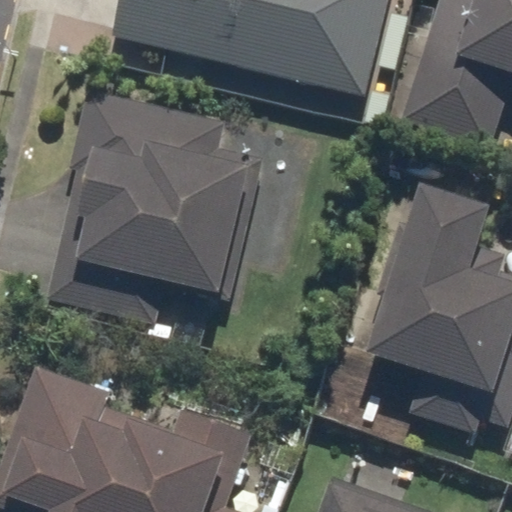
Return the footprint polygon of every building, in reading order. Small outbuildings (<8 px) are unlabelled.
[(116,0),(104,48),(359,112),(386,0),(116,0)] [(511,0),(436,0),(394,133),(484,161),(504,97),(511,99),(511,0)] [(71,180),(40,313),(150,339),(158,306),(224,321),(261,169),(213,158),(219,134),(82,101),(64,179),(71,180)] [(485,230),(405,204),(350,376),(412,396),(403,425),(511,459),(511,287),(471,275),(485,230)] [(223,511),(245,456),(30,375),(0,454),(0,511),(223,511)] [(397,511),(322,485),(312,511),(397,511)]
